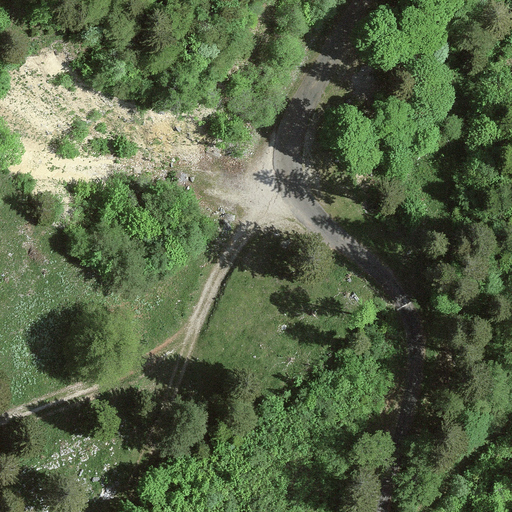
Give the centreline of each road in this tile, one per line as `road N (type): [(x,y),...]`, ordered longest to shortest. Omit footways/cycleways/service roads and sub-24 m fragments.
road 1 (unclassified): [(377,511),(414,359),(409,308),(367,256),(305,207),(289,150),(297,110),(354,0)]
road 2 (track): [(293,181),(225,257),(120,511)]
road 3 (track): [(511,415),(420,511)]
